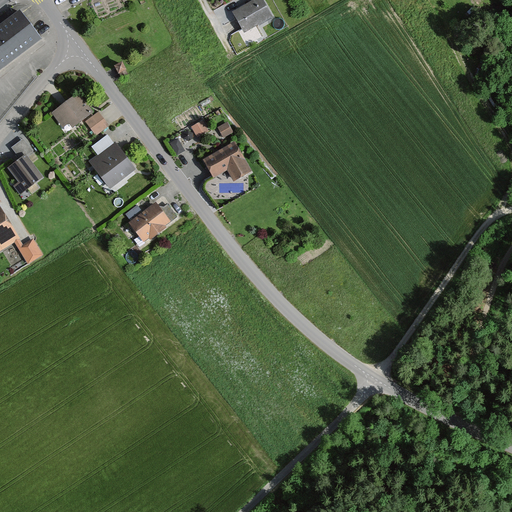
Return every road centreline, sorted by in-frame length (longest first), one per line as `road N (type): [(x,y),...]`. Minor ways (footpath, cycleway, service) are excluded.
road 1 (unclassified): [(373,378),(297,320),(232,249),(77,45)]
road 2 (track): [(373,378),(485,225),(511,209)]
road 3 (unclassified): [(243,511),(373,378)]
road 4 (unclassified): [(511,445),(373,378)]
